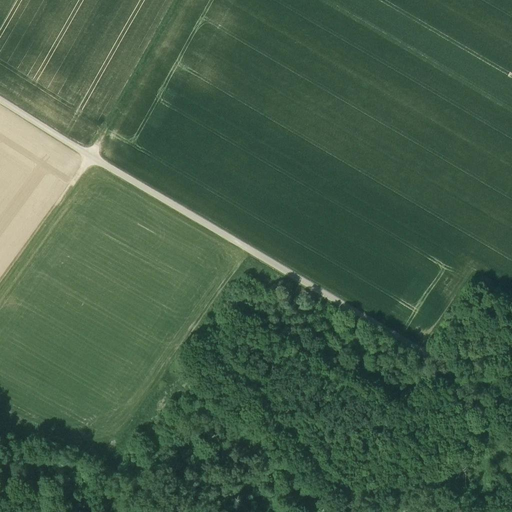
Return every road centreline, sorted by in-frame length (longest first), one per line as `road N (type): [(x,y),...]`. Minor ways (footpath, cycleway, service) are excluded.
road 1 (track): [(431,359),(88,158)]
road 2 (track): [(253,255),(101,468),(0,415)]
road 3 (track): [(178,0),(88,158)]
road 4 (track): [(88,158),(0,285)]
road 5 (track): [(511,486),(431,359)]
